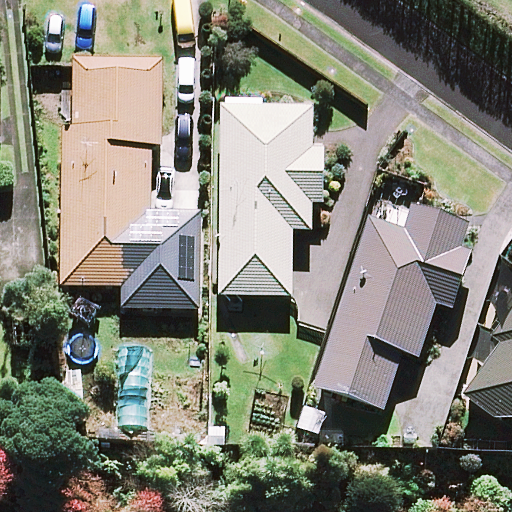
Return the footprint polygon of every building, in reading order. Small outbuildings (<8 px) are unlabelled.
[(158,149),(160,66),(72,63),(70,134),(64,133),(60,288),(134,290),(136,223),(148,224),(150,149),(158,149)] [(308,111),(220,110),(218,298),(289,298),(289,233),(318,233),(319,152),(308,152),(308,111)] [(449,312),(468,252),(460,250),(466,229),(409,210),(402,234),(367,223),(313,391),(381,413),(400,356),(416,361),(433,307),(449,312)] [(511,316),(460,400),(494,421),(511,421),(511,316)] [(281,414),(248,414),(249,447),(281,446),(281,414)]
